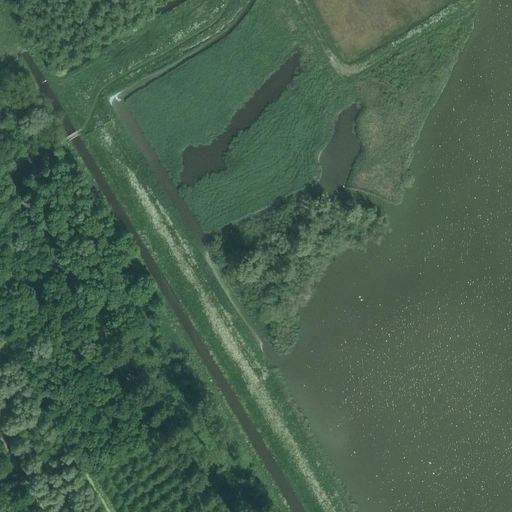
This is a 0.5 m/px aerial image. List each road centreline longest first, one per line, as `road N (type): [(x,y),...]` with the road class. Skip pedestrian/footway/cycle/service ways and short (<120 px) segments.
road 1 (track): [(104,118),(341,511)]
road 2 (track): [(298,0),(345,71),(468,5)]
